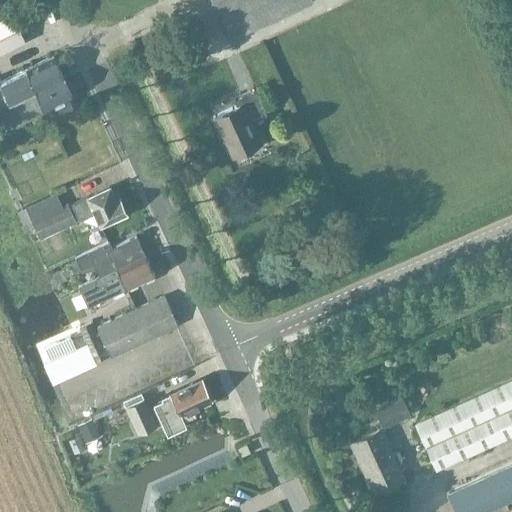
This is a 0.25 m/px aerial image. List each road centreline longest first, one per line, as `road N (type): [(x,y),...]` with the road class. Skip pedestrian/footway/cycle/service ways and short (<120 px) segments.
road 1 (unclassified): [(226,351),(64,0)]
road 2 (unclassified): [(226,351),(511,227)]
road 3 (unclassified): [(299,511),(226,351)]
